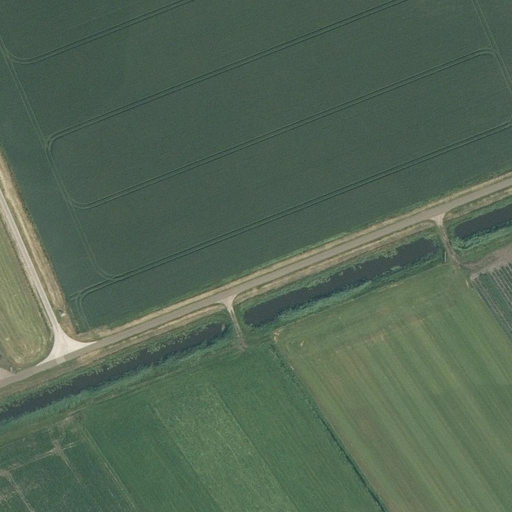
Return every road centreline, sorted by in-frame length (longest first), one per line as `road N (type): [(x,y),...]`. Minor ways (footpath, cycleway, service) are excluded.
road 1 (unclassified): [(66,357),(511,180)]
road 2 (unclassified): [(66,357),(0,198)]
